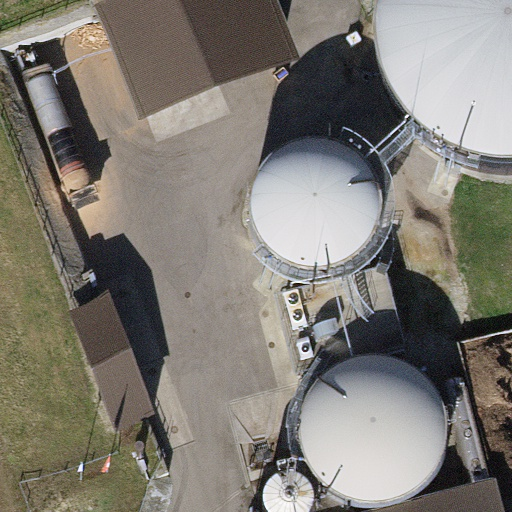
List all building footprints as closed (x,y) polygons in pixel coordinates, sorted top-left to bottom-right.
[(254,0),(150,0),(104,17),(141,115),(278,63),(254,0)] [(494,174),(511,173),(511,0),(384,0),(378,17),(377,61),(390,102),(416,137),(452,162),(494,174)] [(343,277),(358,270),(366,260),(373,254),(381,233),(383,211),(378,190),(366,172),(348,158),(327,151),(305,151),(284,158),(267,172),(255,190),(250,212),(252,234),(260,254),(275,270),(295,280),(317,284),(338,280),(343,277)] [(358,270),(343,277),(345,283),(285,300),(305,380),(406,353),(385,272),(371,276),(366,260),(358,270)] [(107,307),(78,318),(119,429),(149,418),(107,307)] [(399,511),(420,502),(437,484),(447,463),(450,438),(445,415),(433,394),(415,378),(393,368),(368,366),(344,373),(323,387),(308,408),(300,432),(301,457),(311,481),(328,500),(349,511),(399,511)] [(315,511),(316,505),(313,497),(308,490),(301,486),(293,483),(285,484),(277,487),(270,492),(266,499),(264,508),(264,511),(315,511)] [(501,511),(498,497),(437,511),(501,511)]
